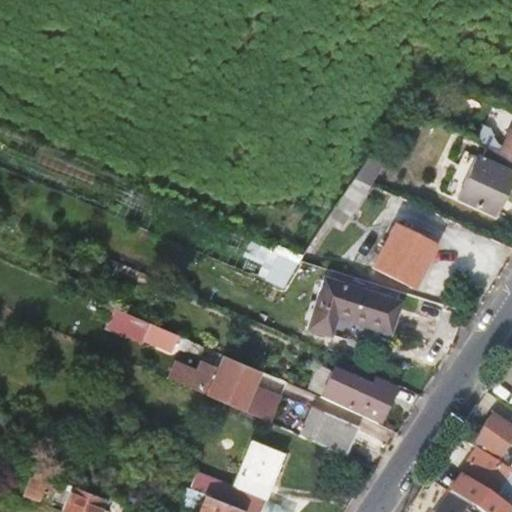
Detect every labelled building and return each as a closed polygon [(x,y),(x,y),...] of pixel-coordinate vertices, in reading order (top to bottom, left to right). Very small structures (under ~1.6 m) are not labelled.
[(493,215),(511,175),(511,174),(511,155),(506,153),(492,147),(485,162),(476,157),(457,198),(493,215)] [(351,178),(332,204),(347,213),(366,185),(351,178)] [(462,261),(477,234),(448,222),(434,248),(462,261)] [(414,290),(434,248),(394,228),(373,269),(414,290)] [(270,241),(259,275),(289,285),(300,251),(270,241)] [(296,270),(311,276),(314,269),(299,264),(296,270)] [(286,291),(301,298),(311,276),(296,270),(286,291)] [(321,273),(304,328),(333,337),(338,319),(392,336),(403,298),(321,273)] [(290,321),(301,298),(286,291),(275,313),(290,321)] [(115,304),(106,324),(172,353),(181,333),(115,304)] [(216,358),(213,365),(222,369),(225,361),(216,358)] [(208,398),(212,400),(256,419),(262,404),(241,395),(245,384),(231,378),(227,386),(186,368),(180,381),(210,394),(208,398)] [(329,371),(318,398),(346,411),(347,408),(358,383),(329,371)] [(369,388),(358,383),(347,408),(378,421),(392,388),(372,380),(369,388)] [(13,419),(0,413),(0,431),(7,434),(13,419)] [(472,439),(498,456),(495,460),(511,471),(511,436),(511,434),(511,428),(489,414),(472,439)] [(324,415),(312,443),(343,457),(355,429),(324,415)] [(504,511),(511,500),(511,471),(495,460),(477,447),(448,490),(481,511),(504,511)] [(277,455),(270,472),(298,484),(306,466),(277,455)] [(60,511),(63,511),(96,511),(102,497),(32,469),(21,495),(36,501),(42,487),(66,496),(60,511)] [(298,484),(270,472),(260,498),(288,509),(298,484)] [(206,496),(179,486),(173,501),(199,511),(206,496)] [(481,511),(448,490),(433,511),(481,511)] [(241,511),(242,510),(206,496),(199,511),(241,511)]
